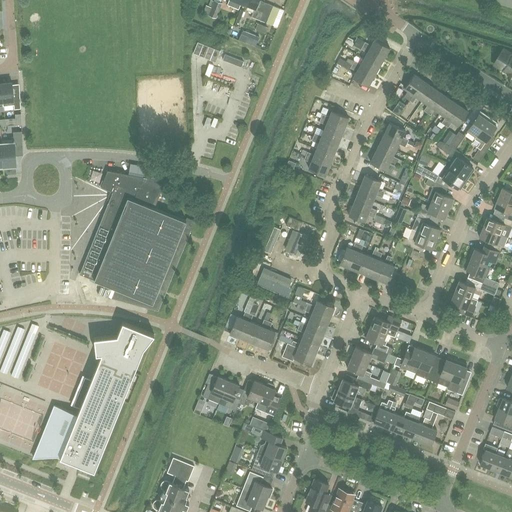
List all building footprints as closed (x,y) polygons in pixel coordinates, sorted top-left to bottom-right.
[(206,5),(203,13),(208,15),(216,18),(217,15),(222,3),(220,2),(214,0),(214,1),(212,6),(211,7),(206,5)] [(228,0),(227,4),(238,8),(241,3),(241,0),(228,0)] [(273,5),(260,0),(241,0),(241,3),(254,8),(251,16),(266,22),(273,5)] [(282,21),(285,7),(273,4),(270,18),(282,21)] [(243,10),(239,8),(232,24),(237,25),(243,10)] [(259,36),(242,29),(238,39),(255,46),(259,36)] [(476,38),(473,47),(476,48),(478,49),(478,48),(483,50),(488,51),(491,52),(493,43),(476,38)] [(362,45),(384,57),(389,47),(374,39),(371,45),(364,41),(362,45)] [(379,66),(384,57),(362,45),(360,49),(367,52),(363,58),(379,66)] [(511,53),(509,52),(500,67),(508,72),(509,72),(511,74),(511,53)] [(339,57),(336,63),(348,70),(350,67),(352,64),(339,57)] [(373,76),(379,66),(363,58),(360,64),(354,60),(352,64),(373,76)] [(373,76),(352,64),(350,67),(356,71),(353,77),(368,86),(373,76)] [(403,96),(405,98),(409,100),(423,80),(414,73),(404,88),(407,90),(403,96)] [(432,86),(423,80),(409,100),(412,102),(416,97),(422,100),(432,86)] [(12,82),(1,83),(3,103),(3,106),(14,105),(14,108),(21,108),(20,96),(13,97),(12,82)] [(422,119),(427,112),(441,92),(432,86),(422,100),(427,104),(419,117),(422,119)] [(450,98),(441,92),(427,112),(430,115),(434,109),(440,113),(450,98)] [(450,98),(440,113),(445,116),(441,122),(444,125),(459,105),(450,98)] [(406,105),(399,100),(392,111),(398,115),(406,105)] [(458,125),(468,111),(459,105),(444,125),(448,127),(452,121),(458,125)] [(344,127),(348,117),(331,110),(329,116),(322,113),(320,117),(344,127)] [(475,137),(489,117),(480,111),(467,129),(468,129),(467,131),(475,137)] [(341,136),(344,127),(320,117),(319,121),(325,124),(323,129),(341,136)] [(483,145),(496,126),(498,123),(489,117),(475,137),(474,138),(480,142),(476,147),(479,148),(472,158),(479,162),(488,148),(483,145)] [(406,143),(408,139),(402,136),(405,130),(389,122),(384,132),(406,143)] [(337,146),(341,136),(323,129),(321,135),(314,132),(313,136),(337,146)] [(442,141),(444,142),(449,145),(456,135),(449,130),(442,141)] [(12,132),(13,139),(14,139),(14,144),(22,144),(21,131),(12,132)] [(449,145),(455,149),(465,135),(459,131),(456,135),(449,145)] [(406,143),(384,132),(380,142),(395,150),(398,144),(405,147),(406,143)] [(337,146),(313,136),(311,140),(318,143),(316,149),(333,156),(337,146)] [(497,150),(502,143),(496,138),(479,162),(489,169),(500,152),(497,150)] [(2,144),(4,166),(16,165),(14,144),(14,139),(13,139),(2,140),(2,144)] [(415,148),(421,150),(424,144),(418,141),(415,148)] [(455,149),(449,145),(444,142),(439,141),(436,145),(451,156),(455,150),(455,149)] [(380,142),(375,152),(397,163),(399,159),(392,155),(395,150),(380,142)] [(329,165),(333,156),(316,149),(314,154),(307,151),(305,155),(329,165)] [(397,163),(375,152),(370,162),(386,169),(389,163),(395,166),(397,163)] [(329,165),(305,155),(303,159),(310,162),(308,168),(325,175),(329,165)] [(456,156),(449,166),(467,179),(473,169),(471,168),(472,167),(456,156)] [(297,163),(289,160),(287,165),(294,168),(297,163)] [(439,173),(445,163),(440,160),(434,170),(439,173)] [(435,182),(439,175),(419,164),(415,171),(428,178),(435,182)] [(447,165),(439,175),(442,177),(457,188),(458,187),(460,188),(467,179),(449,166),(447,165)] [(186,220),(185,220),(154,207),(165,181),(147,177),(147,176),(143,175),(143,176),(121,172),(121,171),(118,170),(118,172),(107,170),(100,186),(112,191),(79,274),(112,287),(108,297),(158,311),(187,238),(191,230),(183,227),(186,220)] [(383,193),(385,190),(378,187),(381,180),(364,174),(360,184),(383,193)] [(448,207),(450,208),(454,200),(452,199),(452,197),(439,192),(442,185),(435,182),(428,178),(425,183),(432,187),(427,199),(431,200),(448,207)] [(360,184),(356,194),(373,201),(375,195),(382,197),(383,193),(360,184)] [(511,190),(502,187),(498,197),(511,202),(511,190)] [(356,194),(352,204),(375,214),(377,210),(370,207),(373,201),(356,194)] [(506,212),(504,217),(511,220),(511,202),(498,197),(494,207),(506,212)] [(418,213),(429,218),(431,212),(444,218),(448,207),(431,200),(427,210),(420,208),(418,213)] [(374,217),(375,214),(352,204),(348,215),(365,221),(367,215),(374,217)] [(420,226),(418,231),(436,238),(440,228),(427,223),(429,218),(418,213),(417,213),(413,223),(420,226)] [(403,216),(396,214),(393,221),(400,224),(403,216)] [(286,225),(292,227),(296,219),(289,216),(286,225)] [(183,227),(191,230),(194,220),(186,217),(185,220),(186,220),(183,227)] [(487,217),(483,227),(500,234),(507,237),(511,227),(511,220),(504,217),(502,223),(487,217)] [(298,230),(302,221),(296,219),(292,227),(298,230)] [(489,247),(500,252),(502,246),(496,244),(500,234),(483,227),(479,236),(491,242),(489,247)] [(436,238),(418,231),(411,228),(407,238),(404,237),(402,243),(415,248),(417,243),(432,249),(436,238)] [(339,263),(349,267),(359,243),(355,242),(352,248),(346,246),(339,263)] [(349,267),(358,271),(365,254),(360,252),(363,245),(359,243),(349,267)] [(472,247),(467,258),(486,265),(488,260),(495,263),(497,257),(501,259),(503,253),(500,252),(489,247),(483,245),(481,250),(472,247)] [(358,271),(368,275),(378,251),(374,249),(371,256),(365,254),(358,271)] [(384,262),(384,261),(379,259),(382,252),(378,251),(368,275),(377,279),(384,262)] [(387,255),(384,261),(384,262),(377,279),(387,283),(394,265),(388,263),(391,256),(387,255)] [(482,276),(486,265),(467,258),(463,268),(482,276)] [(484,276),(482,282),(496,288),(499,282),(484,276)] [(258,280),(249,277),(246,284),(255,287),(258,280)] [(265,280),(263,285),(275,290),(277,284),(265,280)] [(482,282),(479,288),(459,280),(454,291),(470,297),(472,292),(480,295),(482,290),(494,294),(496,288),(482,282)] [(305,300),(315,301),(315,291),(306,290),(305,300)] [(455,304),(453,310),(471,317),(477,300),(470,297),(454,291),(450,301),(455,304)] [(306,306),(330,316),(334,306),(317,299),(314,305),(308,302),(306,306)] [(326,325),(330,316),(306,306),(304,310),(311,313),(309,318),(326,325)] [(229,333),(239,336),(249,312),(245,311),(242,318),(236,315),(229,333)] [(239,336),(248,340),(255,323),(250,321),(253,314),(249,312),(239,336)] [(370,326),(386,333),(394,337),(401,320),(388,315),(386,320),(374,315),(370,326)] [(322,335),(326,325),(309,318),(307,324),(300,321),(298,325),(322,335)] [(248,340),(258,344),(268,320),(263,319),(261,325),(255,323),(248,340)] [(268,348),(275,331),(269,329),(272,322),(268,320),(258,344),(268,348)] [(60,456),(94,470),(143,347),(154,334),(123,321),(118,334),(94,337),(96,353),(101,353),(101,354),(91,379),(84,377),(73,405),(79,407),(77,414),(54,404),(33,457),(33,458),(57,455),(60,456)] [(40,325),(33,323),(13,375),(20,377),(40,325)] [(19,325),(3,370),(9,372),(25,328),(19,325)] [(304,332),(301,337),(319,344),(322,335),(298,325),(297,329),(304,332)] [(393,348),(385,345),(387,340),(383,339),(386,333),(370,326),(365,337),(377,342),(375,347),(388,353),(391,354),(393,348)] [(0,363),(12,331),(5,328),(0,342),(0,363)] [(330,337),(336,339),(339,331),(332,329),(330,337)] [(315,354),(319,344),(301,337),(299,343),(292,340),(291,344),(315,354)] [(315,354),(291,344),(287,343),(282,356),(293,360),(294,357),(311,364),(315,354)] [(388,353),(375,347),(374,347),(372,353),(371,353),(372,352),(355,346),(351,357),(367,363),(370,356),(384,362),(385,360),(388,353)] [(397,356),(393,364),(415,373),(424,350),(414,346),(412,351),(406,349),(403,359),(397,356)] [(431,380),(437,366),(431,364),(435,354),(424,350),(415,373),(415,374),(421,376),(431,380)] [(437,366),(431,380),(447,386),(457,360),(447,356),(442,368),(437,366)] [(364,370),(367,363),(351,357),(346,367),(359,372),(356,378),(371,384),(383,389),(386,383),(370,376),(371,373),(364,370)] [(447,386),(446,388),(462,394),(467,381),(461,379),(467,364),(457,360),(447,386)] [(208,383),(202,396),(219,403),(228,380),(217,375),(213,385),(208,383)] [(342,378),(338,389),(354,396),(356,390),(363,393),(365,388),(369,389),(371,384),(356,378),(354,383),(342,378)] [(235,410),(238,402),(239,398),(234,396),(239,384),(228,380),(219,403),(223,405),(235,410)] [(239,398),(238,402),(244,404),(244,403),(248,405),(251,398),(258,400),(264,384),(254,380),(249,391),(243,389),(239,398)] [(271,414),(279,396),(273,393),(275,389),(273,388),(274,386),(273,385),(268,382),(266,383),(266,385),(264,384),(258,400),(255,407),(271,414)] [(389,389),(396,392),(398,387),(391,384),(389,389)] [(403,395),(406,390),(398,387),(396,392),(403,395)] [(362,399),(354,396),(338,389),(337,390),(335,389),(331,398),(334,399),(333,400),(358,410),(362,399)] [(407,399),(414,402),(416,396),(409,393),(407,399)] [(455,405),(458,398),(447,394),(445,401),(455,405)] [(414,402),(422,405),(424,399),(416,396),(414,402)] [(511,399),(511,401),(502,397),(502,398),(500,397),(499,398),(496,405),(496,406),(498,407),(511,412),(511,399)] [(373,422),(383,425),(391,405),(393,401),(388,399),(386,403),(381,401),(373,422)] [(433,411),(436,403),(429,401),(426,408),(433,411)] [(427,426),(421,440),(431,444),(436,429),(431,427),(437,413),(452,418),(455,411),(447,408),(436,403),(433,411),(429,419),(427,426)] [(395,407),(391,405),(383,425),(392,429),(398,414),(393,412),(395,407)] [(201,408),(196,406),(193,412),(199,414),(201,408)] [(511,412),(498,407),(494,418),(504,422),(501,427),(511,431),(511,412)] [(358,416),(371,422),(373,416),(360,411),(358,416)] [(403,416),(398,414),(392,429),(402,433),(408,418),(410,412),(406,411),(403,416)] [(414,414),(410,412),(408,418),(402,433),(411,437),(417,422),(419,416),(414,414)] [(422,424),(417,422),(411,437),(421,440),(427,426),(429,419),(424,417),(422,424)] [(251,433),(267,439),(270,432),(254,426),(251,433)] [(501,437),(504,431),(492,426),(489,433),(501,437)] [(258,450),(264,452),(282,459),(287,447),(279,444),(282,437),(270,432),(267,439),(269,440),(267,444),(265,443),(260,445),(258,450)] [(492,461),(495,453),(497,447),(485,442),(483,448),(485,449),(479,464),(489,468),(492,461)] [(511,449),(508,448),(505,456),(499,471),(508,475),(511,465),(511,449)] [(282,459),(264,452),(258,450),(251,469),(263,474),(266,467),(277,471),(282,459)] [(489,468),(499,471),(505,456),(495,453),(492,461),(489,468)] [(157,510),(162,511),(179,511),(180,510),(179,509),(181,506),(186,508),(188,502),(183,500),(184,497),(185,497),(189,489),(183,487),(186,480),(188,481),(194,465),(173,457),(167,472),(175,475),(172,482),(169,481),(167,480),(165,480),(163,480),(162,482),(161,483),(160,485),(161,487),(162,489),(163,490),(165,491),(161,500),(159,500),(157,499),(155,500),(154,501),(153,502),(152,504),(153,506),(154,508),(155,509),(157,510)] [(245,483),(242,488),(267,497),(267,496),(269,497),(272,489),(270,488),(271,487),(261,482),(263,476),(249,471),(245,483)] [(324,511),(331,495),(325,492),(328,484),(314,478),(305,501),(311,503),(307,511),(324,511)] [(267,497),(242,488),(236,505),(250,510),(252,504),(262,508),(267,497)] [(331,508),(341,511),(354,511),(355,511),(348,508),(353,494),(339,488),(331,508)] [(378,511),(381,505),(367,499),(365,505),(359,502),(354,511),(378,511)]
